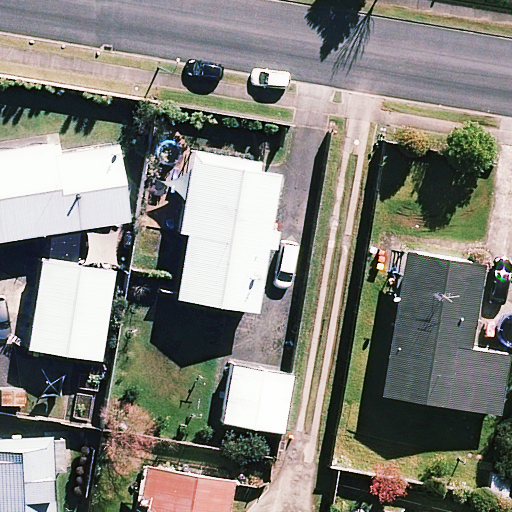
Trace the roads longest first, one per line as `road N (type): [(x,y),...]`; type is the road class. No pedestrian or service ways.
road 1 (unknown): [(362,49),(300,409),(294,511)]
road 2 (residential): [(86,0),(511,75)]
